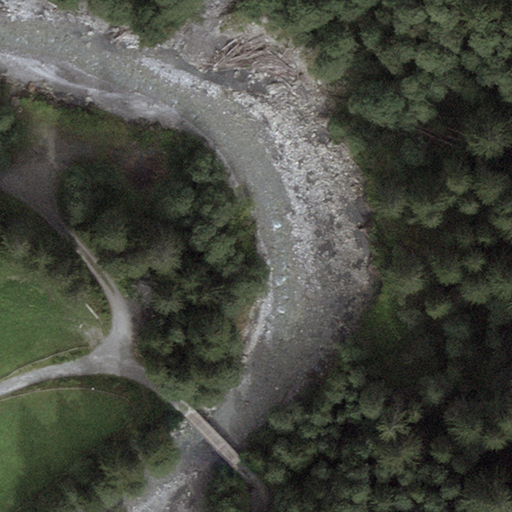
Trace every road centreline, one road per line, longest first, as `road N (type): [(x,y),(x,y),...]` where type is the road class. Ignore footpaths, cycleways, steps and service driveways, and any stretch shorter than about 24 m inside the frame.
road 1 (track): [(252,511),(262,490),(240,465),(119,363),(0,389)]
road 2 (track): [(0,152),(52,195),(113,289),(119,363)]
